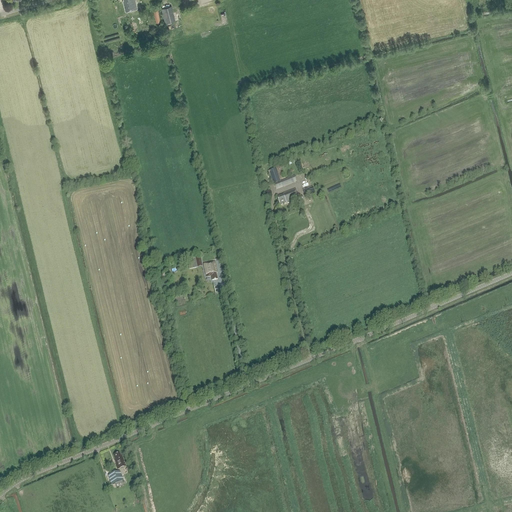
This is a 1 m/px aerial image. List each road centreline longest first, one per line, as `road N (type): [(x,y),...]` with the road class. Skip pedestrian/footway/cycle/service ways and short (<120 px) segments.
road 1 (tertiary): [(0,495),(39,471),(511,274)]
road 2 (track): [(309,359),(277,218)]
